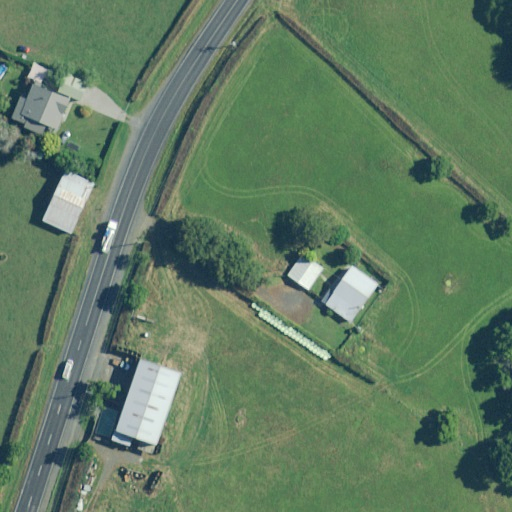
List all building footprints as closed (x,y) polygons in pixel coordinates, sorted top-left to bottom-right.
[(88,81),(65,73),(58,92),(35,83),(29,98),(23,96),(14,117),(25,122),(23,126),(43,134),(46,125),(58,130),(71,97),(80,101),(88,81)] [(99,182),(68,168),(44,219),(74,233),(99,182)] [(325,265),(303,251),(287,275),(310,289),(325,265)] [(383,284),(354,263),(334,292),(329,288),(321,300),(355,324),(383,284)] [(183,370),(141,357),(119,429),(115,428),(112,439),(133,445),(136,435),(161,443),(183,370)] [(149,511),(162,511),(169,496),(151,489),(157,474),(141,467),(125,507),(139,511),(141,511),(143,509),(149,511)]
